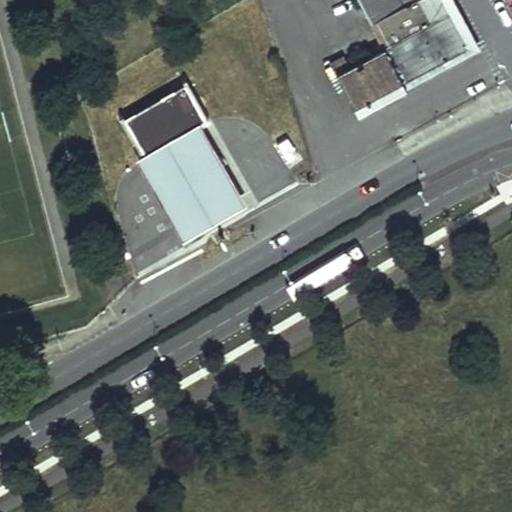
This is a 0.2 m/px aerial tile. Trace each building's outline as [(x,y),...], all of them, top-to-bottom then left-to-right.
[(358,0),(370,22),(375,19),(383,15),(397,42),(389,46),(337,73),(352,103),(387,84),(390,90),(470,47),(451,13),(433,22),(420,0),(358,0)] [(383,15),(375,19),(389,46),(397,42),(383,15)] [(206,121),(186,83),(124,117),(144,152),(145,155),(201,123),(206,121)] [(387,84),(352,103),(355,109),(390,90),(387,84)] [(144,152),(136,157),(181,239),(245,203),(201,123),(145,155),(144,152)]
